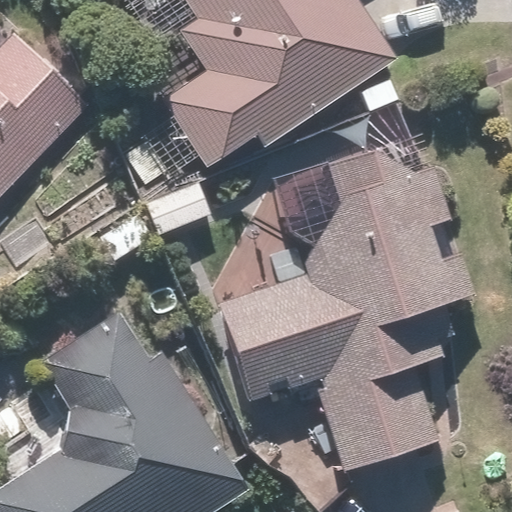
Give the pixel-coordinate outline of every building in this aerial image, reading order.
[(153,107),(196,171),(250,135),(259,147),(391,60),(350,0),(178,0),(195,24),(176,36),(202,74),(153,107)] [(0,191),(79,110),(5,38),(0,42),(0,191)] [(301,278),(212,307),(244,405),(311,384),(339,469),(431,439),(407,366),(435,357),(421,313),(469,297),(426,167),(401,175),(391,145),(366,153),(316,169),(342,249),(296,264),(301,278)] [(196,188),(139,205),(148,238),(151,248),(209,231),(196,188)] [(0,511),(215,511),(244,494),(156,354),(142,363),(112,317),(36,364),(64,408),(57,455),(0,490),(0,511)]
